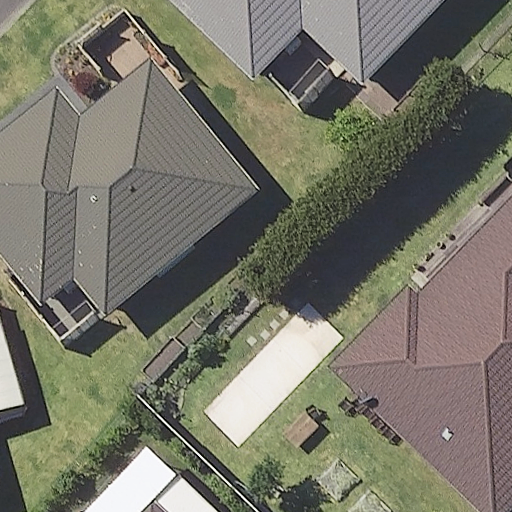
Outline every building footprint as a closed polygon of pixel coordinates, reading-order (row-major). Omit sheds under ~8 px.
[(481,0),(170,0),(323,155),(481,0)] [(263,206),(161,81),(91,138),(72,115),(0,173),(0,252),(53,317),(88,289),(116,325),(263,206)] [(511,511),(511,222),(445,291),(350,389),(476,511),(511,511)] [(0,326),(0,433),(29,426),(2,326),(0,326)] [(223,511),(201,489),(178,511),(223,511)]
